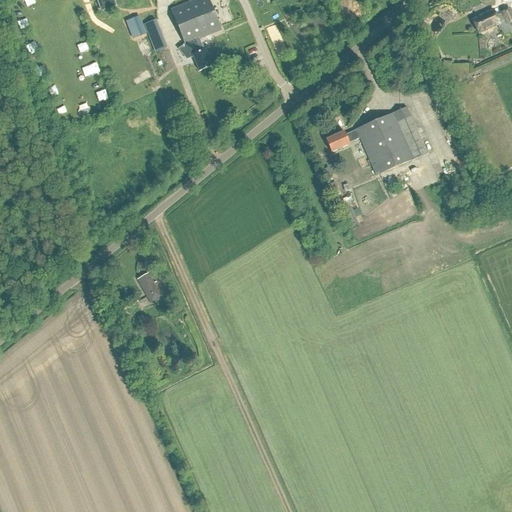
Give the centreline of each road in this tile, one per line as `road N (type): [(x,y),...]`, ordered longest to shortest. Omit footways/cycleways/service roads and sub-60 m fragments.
road 1 (unclassified): [(0,340),(416,0)]
road 2 (track): [(154,215),(286,511)]
road 3 (track): [(86,270),(44,184),(0,206)]
